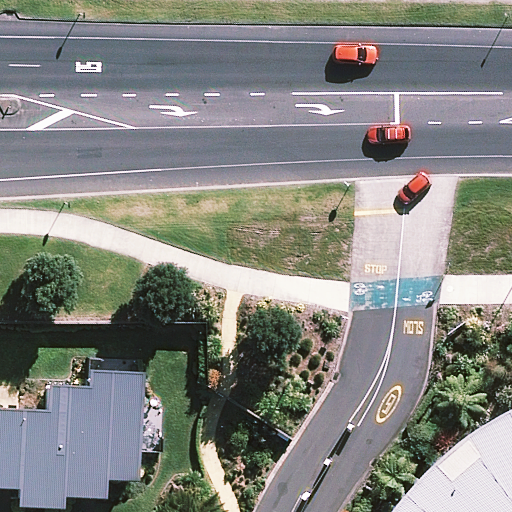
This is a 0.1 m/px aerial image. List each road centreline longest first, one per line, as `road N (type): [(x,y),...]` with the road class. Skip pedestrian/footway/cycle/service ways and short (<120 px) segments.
road 1 (residential): [(296,511),(384,369),(410,106)]
road 2 (secondary): [(410,106),(129,110)]
road 3 (secondary): [(129,110),(0,161)]
road 4 (secondary): [(0,66),(129,110)]
